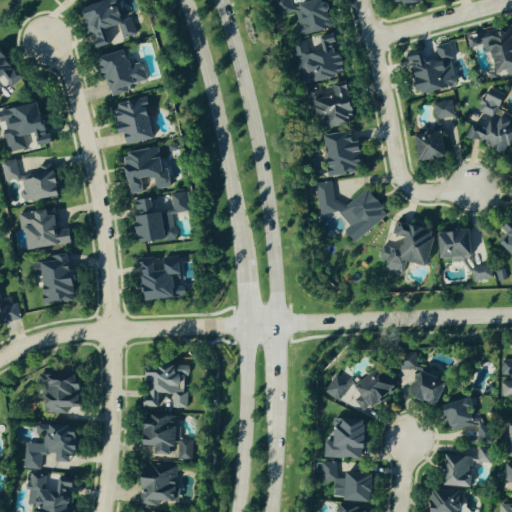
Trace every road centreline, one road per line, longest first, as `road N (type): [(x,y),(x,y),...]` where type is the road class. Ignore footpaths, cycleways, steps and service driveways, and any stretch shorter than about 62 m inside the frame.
road 1 (residential): [(0,356),(24,343),(113,331),(511,317)]
road 2 (residential): [(101,511),(113,331),(73,100),(46,37)]
road 3 (secondary): [(275,327),(272,215),(219,0)]
road 4 (secondary): [(185,0),(223,147),(237,262)]
road 5 (residential): [(475,189),(417,193),(402,185),(360,0)]
road 6 (secondary): [(245,328),(234,511)]
road 7 (residential): [(374,41),(511,1)]
road 8 (secondary): [(271,511),(277,391)]
